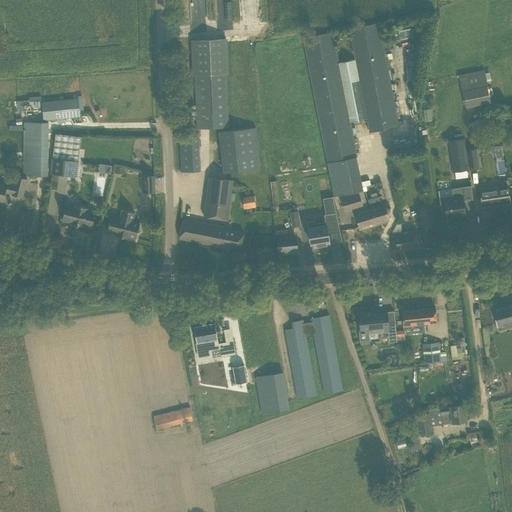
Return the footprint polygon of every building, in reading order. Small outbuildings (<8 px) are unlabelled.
[(357,156),(357,154),(361,154),(360,144),(355,145),(351,122),(368,119),(371,132),(383,129),(399,123),(379,22),(350,27),(356,59),(339,62),(333,31),(304,36),(335,196),(362,191),(356,156),(357,156)] [(197,128),(207,128),(228,127),(226,74),(228,74),(227,38),(191,40),(192,75),(195,75),(197,128)] [(465,108),(491,103),(484,70),(458,75),(465,108)] [(42,102),(44,120),(80,116),(78,99),(42,102)] [(470,124),(475,135),(489,128),(483,117),(470,124)] [(47,124),(23,124),(24,176),(47,176),(47,124)] [(224,173),(260,169),(256,128),(219,132),(224,173)] [(52,157),(50,173),(76,176),(78,161),(81,137),(56,134),(52,157)] [(181,171),(191,171),(200,171),(198,135),(179,136),(181,171)] [(468,170),(463,138),(449,140),(453,172),(468,170)] [(476,148),(467,150),(470,170),(478,168),(476,148)] [(13,165),(19,157),(13,153),(7,160),(13,165)] [(112,173),(113,165),(100,163),(99,172),(112,173)] [(115,166),(114,173),(123,175),(125,168),(115,166)] [(154,175),(142,175),(143,193),(154,192),(154,175)] [(0,183),(0,200),(3,201),(6,190),(12,192),(11,194),(22,197),(27,179),(16,176),(14,185),(1,182),(1,184),(0,183)] [(203,217),(228,221),(233,180),(208,177),(203,217)] [(510,203),(508,193),(507,184),(479,188),(482,207),(510,203)] [(284,185),(272,186),(274,208),(286,207),(284,185)] [(444,206),(446,219),(466,216),(464,202),(462,187),(438,190),(440,207),(444,206)] [(363,192),(359,193),(342,198),(346,210),(366,203),(363,192)] [(372,198),(367,200),(370,208),(375,224),(389,220),(384,204),(383,204),(380,196),(378,197),(376,192),(371,194),(372,198)] [(254,195),(242,198),(244,209),(256,207),(254,195)] [(366,203),(354,207),(355,212),(360,229),(375,224),(370,208),(368,209),(366,203)] [(75,224),(74,225),(83,227),(83,226),(91,228),(94,218),(96,211),(87,209),(87,208),(75,205),(75,206),(66,204),(62,220),(75,224)] [(419,216),(423,215),(425,230),(433,229),(430,214),(429,204),(418,206),(419,216)] [(107,232),(116,234),(120,235),(120,236),(128,238),(128,237),(135,239),(137,233),(140,231),(138,228),(140,222),(132,220),(134,212),(122,209),(120,217),(111,215),(107,232)] [(292,227),(300,226),(297,211),(290,212),(292,227)] [(315,221),(307,222),(308,228),(310,244),(313,244),(313,247),(330,245),(327,230),(331,229),(331,233),(340,232),(336,213),(324,215),(325,222),(315,224),(315,221)] [(182,220),(179,239),(240,250),(243,232),(225,228),(225,226),(183,218),(182,220)] [(420,229),(392,233),(394,251),(423,247),(421,237),(420,229)] [(286,230),(277,231),(279,253),(297,251),(295,235),(286,236),(286,230)] [(493,309),(496,320),(498,327),(507,325),(508,329),(511,327),(511,304),(493,309)] [(435,307),(402,310),(403,325),(437,322),(435,307)] [(364,333),(364,332),(368,332),(388,330),(389,338),(396,337),(395,321),(387,322),(386,312),(378,313),(377,311),(375,311),(374,311),(359,312),(361,332),(361,334),(364,333)] [(285,329),(287,339),(297,398),(316,395),(305,336),(314,335),(324,393),(342,390),(330,324),(328,314),(311,318),(311,321),(303,323),(302,319),(292,321),(293,328),(285,329)] [(202,325),(193,326),(196,343),(196,344),(198,343),(200,353),(212,351),(219,349),(218,343),(214,323),(206,324),(205,324),(205,325),(202,326),(202,324),(202,325)] [(225,342),(218,343),(219,349),(220,356),(236,354),(233,340),(225,342)] [(439,343),(422,344),(423,364),(446,362),(445,352),(440,352),(439,343)] [(244,364),(232,366),(235,383),(247,381),(244,364)] [(289,409),(283,372),(256,377),(262,413),(289,409)] [(231,386),(201,393),(205,407),(234,399),(231,386)] [(257,422),(252,391),(237,393),(242,424),(257,422)] [(464,404),(439,408),(441,425),(456,422),(466,421),(464,404)] [(190,406),(153,415),(156,429),(179,423),(188,421),(193,420),(190,406)] [(428,413),(416,415),(417,425),(419,434),(431,432),(430,426),(428,413)] [(429,445),(422,456),(427,459),(434,448),(429,445)] [(403,479),(407,490),(413,488),(410,477),(403,479)]
